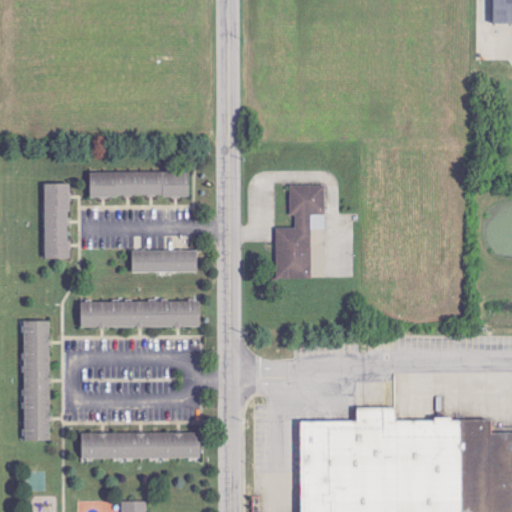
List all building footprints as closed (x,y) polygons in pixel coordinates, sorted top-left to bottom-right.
[(511,0),(494,0),(494,24),(511,24),(511,0)] [(90,171),(90,195),(191,196),(191,171),(90,171)] [(45,183),(70,183),(71,257),(46,257),(45,183)] [(295,229),(276,228),(276,275),(310,276),(310,213),(324,214),(325,184),(290,184),(290,214),(295,214),(295,229)] [(131,249),(197,248),(198,271),(132,272),(131,249)] [(81,301),(201,300),(202,325),(82,326),(81,301)] [(24,319),(50,319),(51,440),(25,440),(24,319)] [(511,511),(511,433),(492,434),(492,418),(400,418),(400,402),(352,402),(352,418),(303,418),(303,511),(511,511)] [(82,432),(201,432),(201,457),(82,457),(82,432)] [(121,511),(121,501),(147,500),(147,511),(121,511)]
